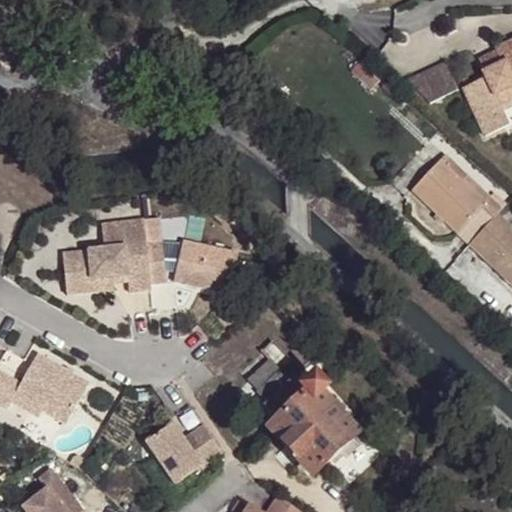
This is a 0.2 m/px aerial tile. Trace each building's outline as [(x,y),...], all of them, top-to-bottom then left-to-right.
[(511,39),(487,52),(494,66),(473,75),(476,81),(455,91),(478,138),(501,127),(494,114),(511,105),(511,39)] [(484,230),(498,216),(503,210),(491,198),(486,204),(463,182),(441,161),(411,192),(458,236),(473,219),(484,230)] [(468,177),(463,182),(486,204),(491,198),(468,177)] [(484,230),(468,247),(511,287),(511,228),(498,216),(484,230)] [(62,255),(66,296),(113,292),(113,286),(112,279),(127,277),(127,284),(128,293),(151,291),(150,285),(146,247),(143,222),(121,225),(123,237),(103,239),(104,251),(62,255)] [(121,225),(101,227),(103,239),(123,237),(121,225)] [(238,256),(183,244),(174,282),(229,295),(238,256)] [(162,245),(146,247),(150,285),(166,283),(162,245)] [(127,277),(112,279),(113,286),(127,284),(127,277)] [(320,396),(326,391),(314,378),(303,387),(296,380),(291,384),(280,371),(290,362),(273,342),(261,353),(270,362),(249,382),(258,392),(257,393),(268,406),(267,407),(279,421),(270,430),(312,476),(356,436),(320,396)] [(0,407),(6,411),(15,395),(63,423),(85,383),(37,356),(21,385),(0,373),(0,407)] [(173,427),(147,445),(176,487),(223,454),(204,427),(184,442),(173,427)] [(47,492),(21,511),(83,511),(52,471),(39,481),(47,492)] [(299,511),(276,497),(265,511),(252,511),(246,508),(243,511),(299,511)]
